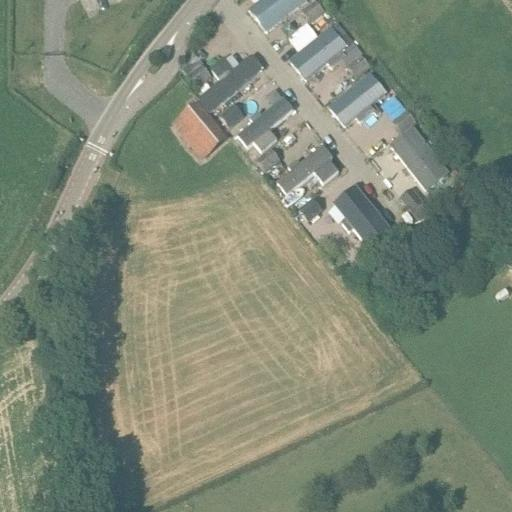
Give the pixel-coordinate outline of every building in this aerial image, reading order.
[(250,0),(284,43),(298,32),(273,0),(250,0)] [(315,3),(302,14),(310,25),(324,13),(315,3)] [(290,64),(308,84),(350,47),(332,27),(290,64)] [(203,90),(211,100),(249,67),(234,49),(207,71),(215,80),(203,90)] [(360,58),(347,69),(356,80),(369,69),(360,58)] [(197,92),(211,80),(201,69),(188,80),(197,92)] [(360,106),(358,108),(345,118),(353,127),(368,114),(361,105),(360,106)] [(198,107),(180,122),(208,155),(226,141),(198,107)] [(234,108),(220,120),(228,131),(243,119),(234,108)] [(256,159),(288,133),(303,122),(294,109),(246,147),(256,159)] [(406,114),(392,125),(401,136),(415,125),(406,114)] [(269,176),(277,187),(324,151),(309,132),(278,157),(284,164),(269,176)] [(389,150),(389,151),(422,194),(446,176),(413,132),(389,150)] [(270,152),(256,164),(265,174),(279,163),(270,152)] [(388,218),(359,186),(336,197),(322,222),(345,252),(388,218)] [(400,201),(412,215),(422,206),(411,192),(400,201)] [(312,202),(298,214),(307,225),(321,213),(312,202)]
